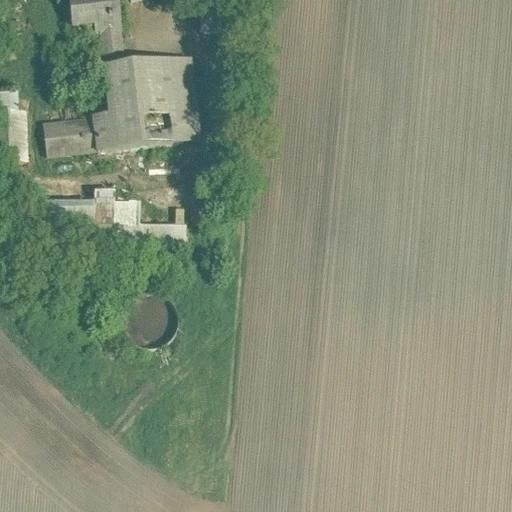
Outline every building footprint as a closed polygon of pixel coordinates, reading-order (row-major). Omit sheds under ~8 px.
[(113,0),(62,0),(65,30),(88,28),(89,36),(95,36),(102,119),(41,124),(44,158),(197,145),(190,54),(119,60),(113,0)] [(216,38),(215,15),(197,16),(198,39),(216,38)] [(14,95),(0,95),(0,166),(18,166),(14,95)] [(88,199),(29,200),(30,251),(183,249),(183,227),(131,227),(131,206),(107,206),(107,190),(88,191),(88,199)] [(130,347),(139,351),(149,351),(158,348),(165,343),(170,336),(173,328),(172,319),(170,311),(164,304),(157,299),(149,296),(140,296),(132,299),(124,305),(119,313),(117,323),(119,332),(123,341),(130,347)]
